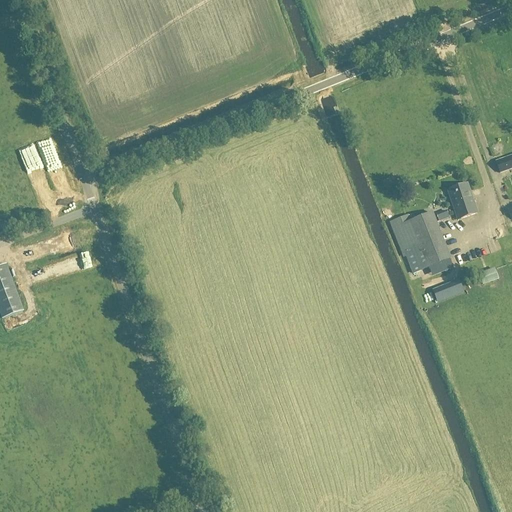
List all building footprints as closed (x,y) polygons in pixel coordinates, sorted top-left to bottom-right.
[(46,153),(52,151),(49,143),(43,145),(46,153)] [(24,155),(27,164),(38,160),(35,152),(24,155)] [(511,156),(495,163),(499,174),(511,169),(511,156)] [(31,170),(35,188),(43,186),(39,168),(31,170)] [(466,185),(447,191),(457,221),(477,215),(466,185)] [(410,223),(407,218),(392,224),(412,274),(449,259),(431,214),(410,223)] [(0,268),(0,318),(1,321),(22,313),(4,266),(0,268)] [(41,268),(40,282),(50,282),(50,268),(41,268)] [(494,271),(479,277),(482,284),(497,280),(494,271)] [(459,282),(433,292),(437,303),(464,292),(459,282)]
